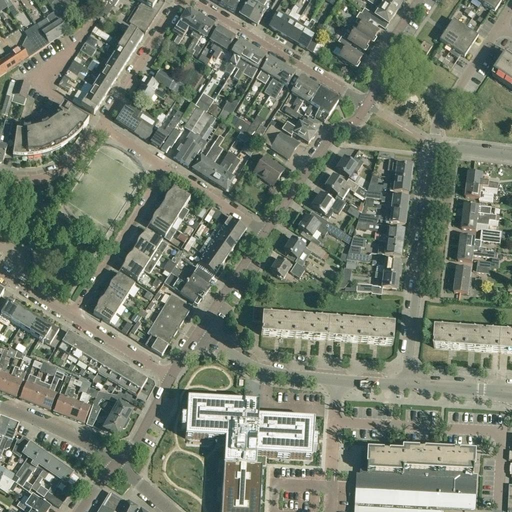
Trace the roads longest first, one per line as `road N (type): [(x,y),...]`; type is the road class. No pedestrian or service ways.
road 1 (residential): [(407,385),(437,149)]
road 2 (unclassified): [(407,385),(276,373),(197,333)]
road 3 (residential): [(366,104),(191,0)]
road 4 (residential): [(73,316),(168,167)]
road 5 (residential): [(264,233),(335,130),(366,104)]
road 6 (residential): [(101,125),(180,0)]
road 7 (residential): [(437,149),(436,121),(500,28)]
road 8 (residential): [(115,465),(80,440),(0,406)]
road 9 (residential): [(0,178),(40,180),(63,171),(101,125)]
road 10 (unclassified): [(197,333),(264,233)]
road 11 (residential): [(366,104),(375,62),(418,0)]
